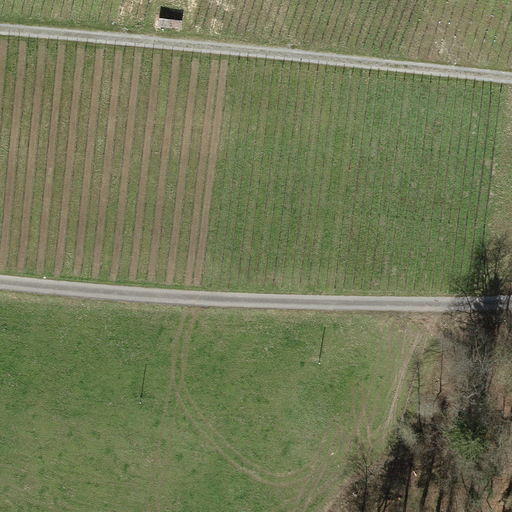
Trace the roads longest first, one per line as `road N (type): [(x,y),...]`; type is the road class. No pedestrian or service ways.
road 1 (track): [(0,28),(511,77)]
road 2 (track): [(0,280),(231,300),(511,300)]
